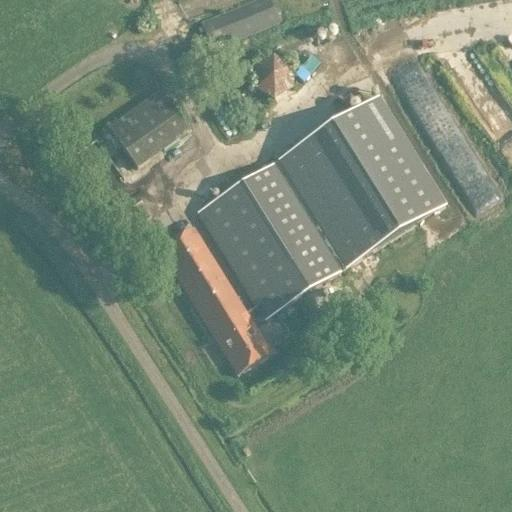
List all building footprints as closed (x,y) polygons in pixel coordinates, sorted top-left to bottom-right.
[(268,0),(243,0),(197,18),(209,47),(276,20),(268,0)] [(283,58),(249,60),(250,88),(284,86),(283,58)] [(511,104),(491,70),(467,85),(511,160),(511,104)] [(186,128),(158,88),(106,126),(134,165),(186,128)] [(376,98),(283,155),(195,210),(253,303),(243,309),(190,225),(156,246),(235,373),(269,352),(251,322),(442,204),(376,98)] [(439,100),(421,108),(451,173),(461,168),(456,156),(463,153),(439,100)] [(243,443),(239,446),(243,452),(248,450),(243,443)]
